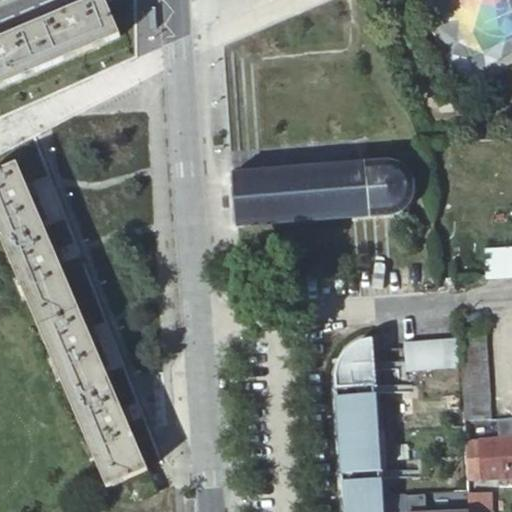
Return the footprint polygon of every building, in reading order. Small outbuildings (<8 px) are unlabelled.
[(0,89),(121,38),(104,0),(94,0),(0,40),(0,89)] [(511,141),(491,143),(493,163),(507,162),(507,166),(511,165),(511,141)] [(422,146),(429,175),(450,173),(448,146),(439,147),(438,145),(422,146)] [(232,177),(235,227),(352,219),(353,222),(388,220),(396,218),(401,216),(405,213),(410,208),(413,203),(414,199),(415,193),(415,188),(414,183),(413,178),(410,173),(406,169),(401,166),(396,163),(390,161),(382,162),(364,162),(365,167),(232,177)] [(0,172),(0,237),(107,489),(148,471),(58,258),(18,165),(0,172)] [(511,250),(453,253),(455,279),(511,276),(511,250)] [(460,331),(466,423),(490,421),(485,330),(460,331)] [(403,369),(457,369),(457,339),(403,339),(403,369)] [(336,390),(376,387),(373,347),(369,348),(364,349),(361,350),(355,353),(352,355),(348,359),(345,362),(342,366),(339,370),(337,378),(335,382),(336,390)] [(376,396),(376,387),(336,390),(336,398),(376,396)] [(376,396),(336,398),(341,475),(381,473),(376,396)] [(483,481),(511,477),(511,438),(470,442),(472,478),(483,476),(483,481)] [(381,473),(341,475),(342,484),(381,481),(381,473)] [(149,475),(128,484),(137,504),(158,495),(149,475)] [(383,511),(381,481),(342,484),(343,511),(383,511)] [(389,495),(389,511),(405,511),(404,494),(389,495)]
